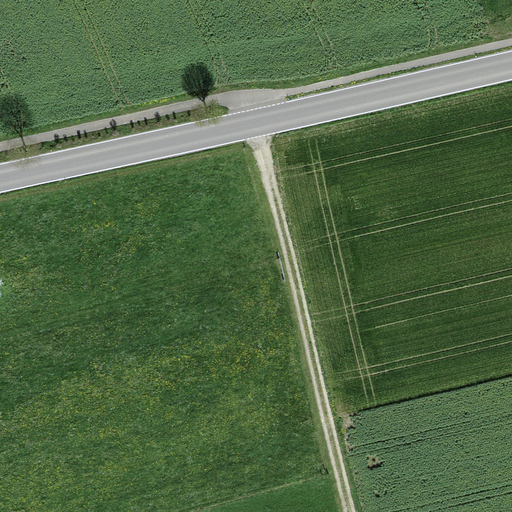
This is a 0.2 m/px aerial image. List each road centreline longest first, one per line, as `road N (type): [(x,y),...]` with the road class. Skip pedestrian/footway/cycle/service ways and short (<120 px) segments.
road 1 (tertiary): [(0,176),(511,62)]
road 2 (track): [(254,122),(367,511)]
